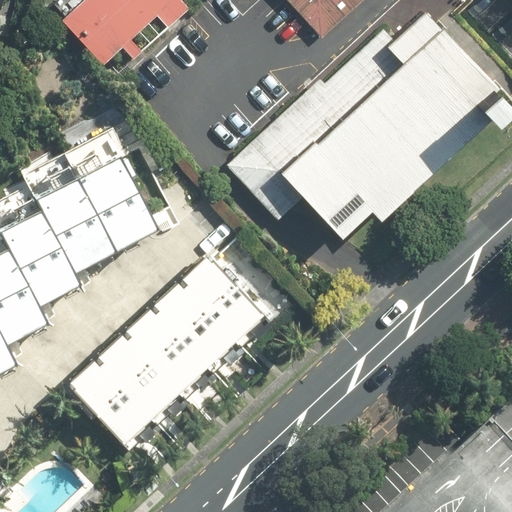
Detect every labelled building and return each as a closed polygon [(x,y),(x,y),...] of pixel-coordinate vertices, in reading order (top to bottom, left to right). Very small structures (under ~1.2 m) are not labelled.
[(72,0),(51,20),(95,67),(151,16),(161,28),(184,6),(178,0),(72,0)] [(309,0),(334,28),(364,0),(309,0)] [(379,26),(227,164),(275,217),(292,201),(328,240),(358,213),(366,221),(486,114),(503,98),(489,83),(418,6),(387,35),(379,26)] [(105,154),(63,176),(102,250),(144,228),(105,154)] [(23,197),(29,208),(62,271),(102,250),(63,176),(23,197)] [(0,223),(0,253),(27,304),(68,282),(62,271),(29,208),(0,223)] [(0,340),(36,323),(27,304),(0,253),(0,340)] [(167,279),(223,339),(251,313),(195,253),(167,279)] [(139,305),(194,365),(223,339),(167,279),(139,305)] [(111,331),(166,391),(194,365),(139,305),(111,331)] [(82,357),(138,417),(166,391),(111,331),(82,357)] [(54,383),(110,442),(138,417),(82,357),(54,383)] [(511,511),(511,384),(372,511),(511,511)]
